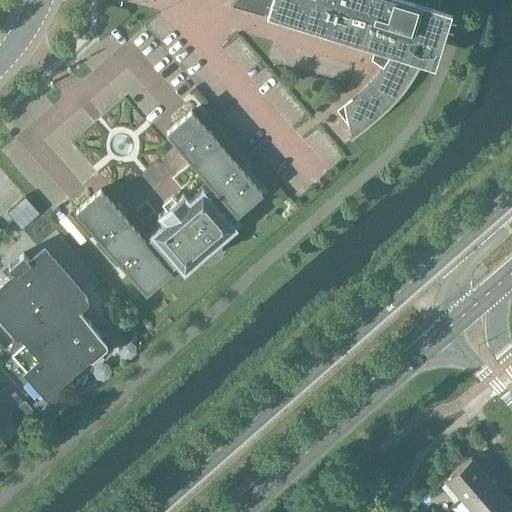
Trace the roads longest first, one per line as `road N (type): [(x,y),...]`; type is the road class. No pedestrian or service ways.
road 1 (secondary): [(511,196),(152,511)]
road 2 (secondary): [(237,511),(445,329)]
